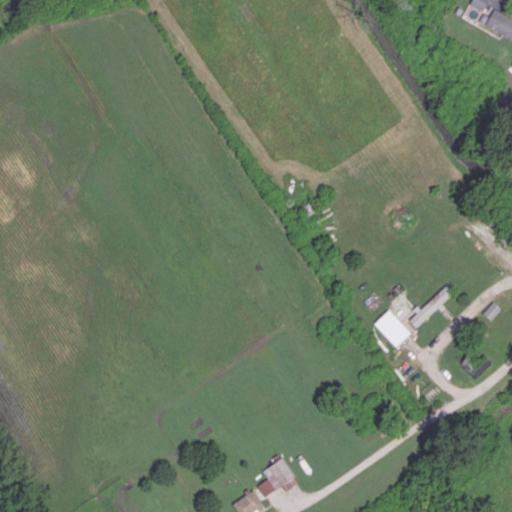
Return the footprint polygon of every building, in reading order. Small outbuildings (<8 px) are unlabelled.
[(470,0),(469,4),(482,11),(487,0),(470,0)] [(489,17),(484,14),(480,22),(511,39),(511,18),(493,8),(489,17)] [(408,318),(416,327),(442,304),(441,302),(452,293),(445,285),(408,318)] [(499,307),(490,301),(482,314),(491,320),(499,307)] [(373,323),(395,346),(410,332),(388,309),(373,323)] [(267,479),(256,485),(263,496),(282,485),(285,490),(298,483),(283,457),(261,469),(267,479)] [(232,502),(237,511),(251,511),(263,505),(254,490),(232,502)]
